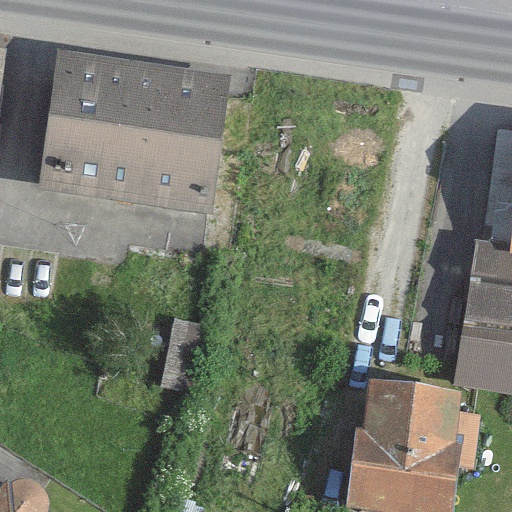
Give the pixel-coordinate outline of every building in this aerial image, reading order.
[(225,85),(57,61),(38,193),(206,217),(225,85)] [(511,246),(511,252),(474,247),(453,387),(511,395),(511,246)] [(200,333),(171,327),(158,389),(187,395),(200,333)] [(459,405),(369,391),(361,440),(354,439),(342,511),(450,511),(460,449),(452,448),(459,405)] [(21,487),(4,490),(0,494),(0,511),(44,511),(43,504),(21,487)]
